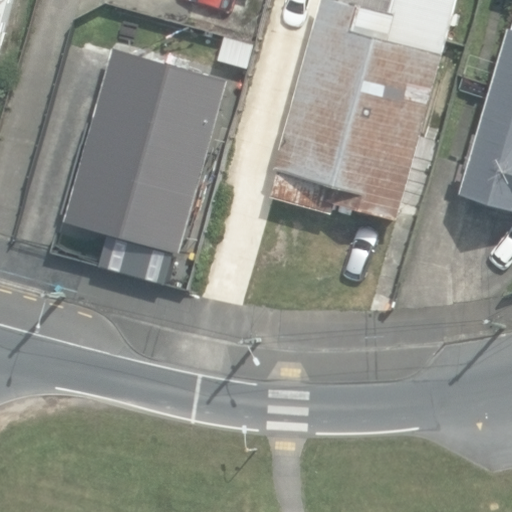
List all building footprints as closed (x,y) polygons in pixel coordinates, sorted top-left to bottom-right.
[(0,0),(0,53),(14,0),(0,0)] [(395,0),(393,8),(363,0),(325,0),(280,168),(283,169),(276,196),(336,212),(339,200),(404,217),(461,0),(395,0)] [(473,167),(466,192),(511,205),(511,32),(482,134),(478,133),(469,166),(473,167)] [(258,43),(227,35),(221,59),(252,67),(258,43)] [(118,46),(69,220),(183,252),(233,79),(118,46)]
